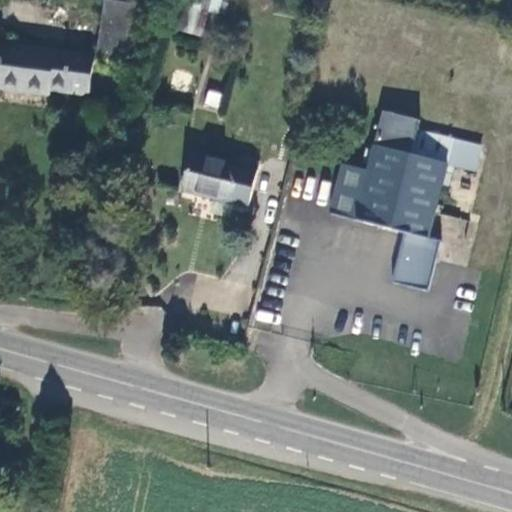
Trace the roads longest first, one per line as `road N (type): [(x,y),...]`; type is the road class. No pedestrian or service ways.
road 1 (secondary): [(0,351),(511,494)]
road 2 (track): [(511,306),(488,405),(460,456)]
